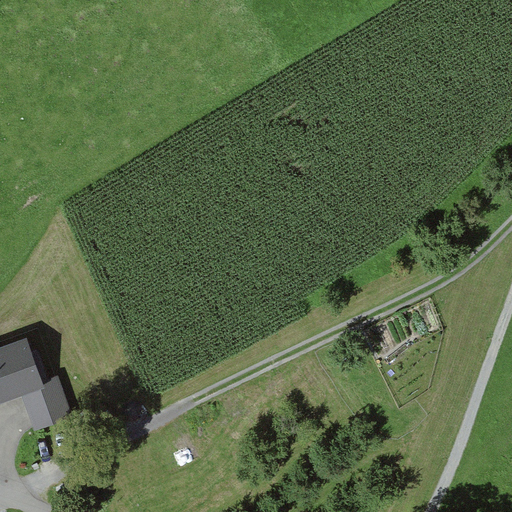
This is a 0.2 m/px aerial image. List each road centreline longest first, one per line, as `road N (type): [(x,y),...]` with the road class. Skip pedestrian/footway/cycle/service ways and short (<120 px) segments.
road 1 (track): [(3,495),(439,285),(511,224)]
road 2 (track): [(432,511),(511,304)]
